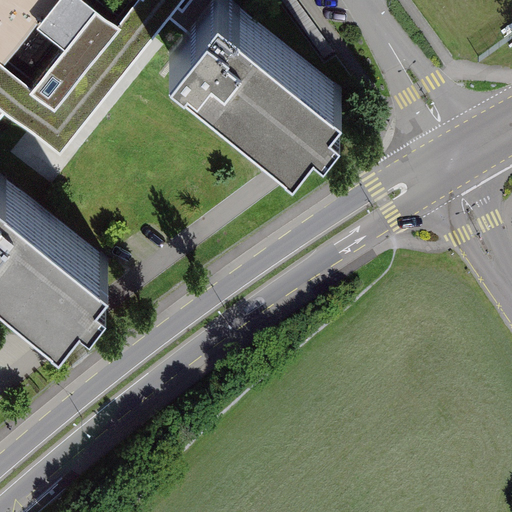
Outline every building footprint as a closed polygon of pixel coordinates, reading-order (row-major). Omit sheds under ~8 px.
[(175,0),(0,0),(0,81),(1,82),(14,94),(71,136),(166,12),(175,0)] [(234,0),(200,0),(192,11),(181,24),(166,42),(287,140),(307,116),(318,125),(336,104),(325,95),(335,82),(237,2),(234,0)] [(192,11),(178,0),(175,0),(166,12),(181,24),(192,11)] [(337,54),(297,0),(280,0),(324,60),(337,54)] [(0,110),(14,94),(1,82),(0,82),(0,110)] [(0,275),(57,322),(106,262),(0,176),(0,275)]
